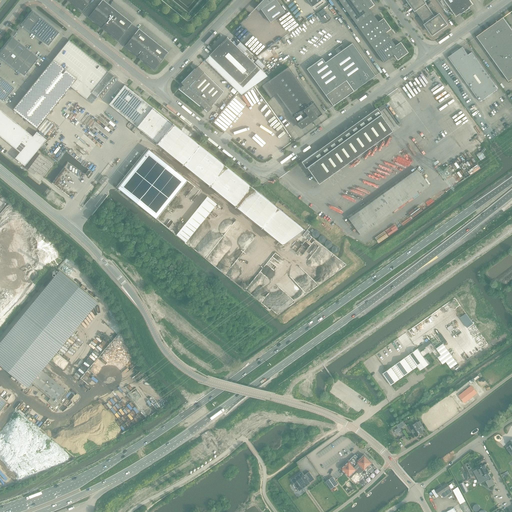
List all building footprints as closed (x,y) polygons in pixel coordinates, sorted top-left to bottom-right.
[(67,0),(68,1),(68,0),(82,11),(90,0),(67,0)] [(102,0),(89,17),(90,18),(102,28),(104,30),(105,29),(118,40),(132,23),(103,0),(102,0)] [(262,0),(255,8),(258,11),(261,9),(270,22),(285,12),(276,0),(262,0)] [(340,0),(339,1),(351,18),(372,3),(369,0),(340,0)] [(408,0),(426,24),(436,17),(423,0),(408,0)] [(444,0),(456,17),(460,13),(461,14),(469,8),(469,7),(473,4),(470,0),(444,0)] [(351,18),(363,34),(379,23),(378,22),(369,9),(373,5),(372,3),(351,18)] [(23,24),(29,30),(40,17),(33,11),(23,24)] [(433,34),(447,24),(440,15),(436,17),(426,24),(433,34)] [(29,30),(36,35),(46,22),(40,17),(29,30)] [(504,17),(477,37),(509,81),(511,79),(511,29),(504,18),(504,17)] [(363,34),(375,51),(391,39),(386,32),(390,29),(383,19),(378,22),(379,23),(363,34)] [(36,35),(42,40),(53,27),(46,22),(36,35)] [(42,40),(49,45),(59,32),(53,27),(42,40)] [(139,29),(125,46),(138,57),(141,59),(154,69),(168,52),(139,29)] [(5,46),(12,51),(19,43),(12,37),(5,46)] [(227,38),(205,60),(237,91),(241,95),(267,76),(227,37),(227,38)] [(375,51),(383,63),(394,55),(397,60),(407,52),(400,42),(395,46),(391,39),(375,51)] [(69,40),(13,109),(37,128),(71,87),(92,104),(97,97),(91,93),(108,72),(69,40)] [(12,51),(18,56),(25,48),(19,43),(12,51)] [(352,43),(330,59),(325,63),(322,58),(307,69),(333,105),(375,75),(352,43)] [(0,52),(0,55),(5,60),(12,51),(5,46),(0,52)] [(472,52),(468,55),(462,47),(448,57),(480,101),(498,89),(472,52)] [(18,56),(25,61),(32,53),(25,48),(18,56)] [(5,60),(12,65),(18,56),(12,51),(5,60)] [(25,61),(32,67),(38,58),(32,53),(25,61)] [(12,65),(18,70),(25,61),(18,56),(12,65)] [(18,70),(25,75),(32,67),(25,61),(18,70)] [(204,108),(204,109),(208,112),(212,108),(211,107),(224,92),(198,67),(181,84),(183,85),(179,89),(200,106),(201,106),(204,108)] [(271,98),(276,94),(301,129),(322,114),(288,67),(262,86),(271,98)] [(0,92),(0,98),(4,101),(14,88),(8,83),(0,92)] [(124,85),(109,104),(128,120),(157,143),(173,124),(128,88),(124,85)] [(342,134),(339,136),(355,158),(392,131),(379,113),(386,107),(384,104),(376,109),(374,111),(371,113),(352,127),(342,134)] [(0,109),(0,136),(20,152),(15,158),(25,166),(46,139),(36,132),(33,136),(0,109)] [(317,151),(301,162),(306,168),(307,167),(319,184),(355,158),(339,136),(318,151),(317,151)] [(52,164),(40,154),(28,170),(34,174),(36,171),(43,176),(52,164)] [(429,185),(417,169),(348,218),(360,235),(429,185)] [(101,185),(107,178),(103,175),(98,182),(101,185)] [(68,392),(42,370),(98,302),(59,270),(0,341),(0,363),(28,387),(31,383),(33,384),(50,398),(48,401),(55,408),(68,392)] [(418,349),(420,351),(425,348),(432,343),(430,340),(423,345),(418,349)] [(443,344),(437,349),(441,356),(438,358),(443,364),(446,362),(451,369),(457,364),(443,344)] [(420,351),(418,349),(383,374),(391,385),(417,367),(420,371),(429,365),(420,351)] [(471,387),(460,396),(465,402),(476,393),(471,387)] [(417,423),(410,427),(416,437),(423,432),(422,431),(425,429),(423,425),(420,421),(417,423)] [(355,455),(341,469),(346,475),(348,477),(349,476),(355,471),(356,471),(357,472),(358,472),(359,472),(360,472),(361,472),(362,471),(363,470),(364,470),(367,472),(370,468),(371,467),(369,465),(371,463),(364,455),(358,461),(356,458),(357,457),(355,455)] [(479,468),(474,471),(480,483),(488,479),(489,480),(492,479),(489,473),(488,469),(487,469),(485,465),(478,468),(479,468)] [(296,486),(299,491),(309,483),(309,482),(314,479),(308,471),(303,475),(301,472),(291,479),(294,484),(293,484),(295,487),(296,486)] [(332,477),(325,482),(330,489),(338,484),(332,477)] [(468,491),(464,482),(459,484),(464,493),(468,491)] [(444,497),(452,492),(447,484),(441,488),(440,487),(435,490),(439,496),(442,494),(444,497)] [(458,487),(453,490),(460,504),(459,505),(463,511),(470,511),(465,501),(466,501),(458,487)]
